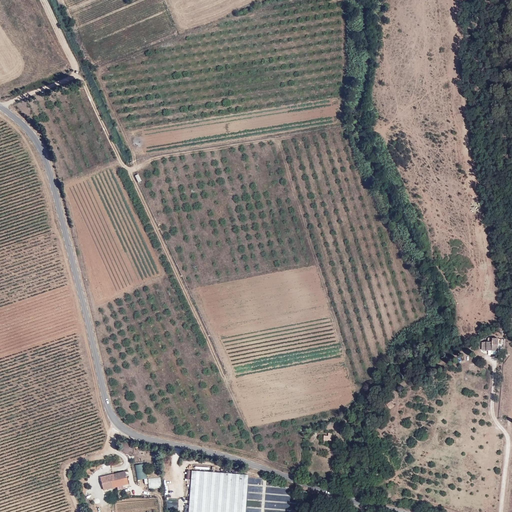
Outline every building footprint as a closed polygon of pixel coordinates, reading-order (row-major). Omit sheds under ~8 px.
[(499,338),(492,338),(492,342),(482,342),(482,350),(498,350),(499,338)] [(143,465),(135,466),(137,480),(145,479),(143,465)] [(244,511),(248,474),(192,469),(188,511),(244,511)] [(128,483),(125,470),(101,476),(104,488),(128,483)] [(149,479),(149,487),(161,487),(161,478),(149,479)]
